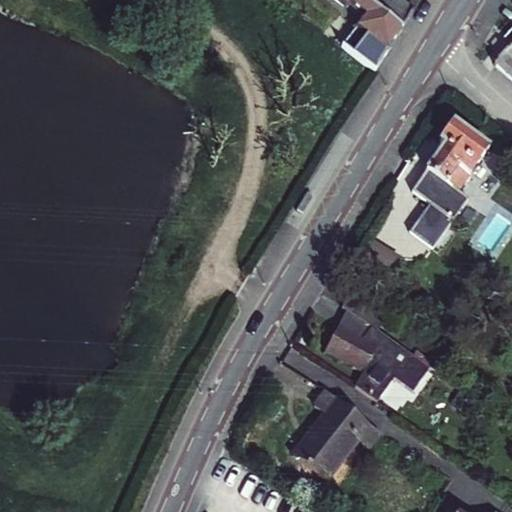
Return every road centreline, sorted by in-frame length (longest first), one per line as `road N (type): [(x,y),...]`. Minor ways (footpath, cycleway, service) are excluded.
road 1 (secondary): [(431,50),(246,352),(170,511)]
road 2 (unknown): [(246,352),(511,502)]
